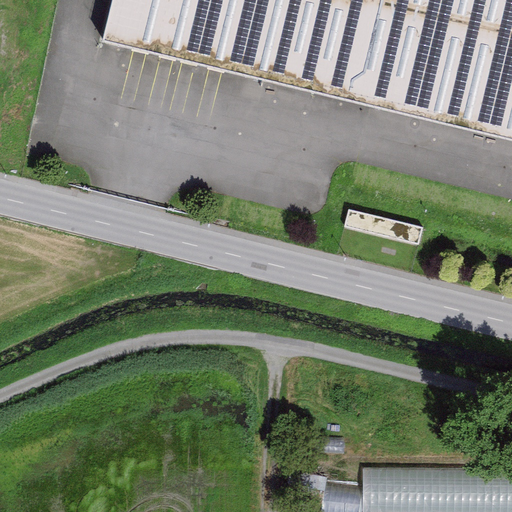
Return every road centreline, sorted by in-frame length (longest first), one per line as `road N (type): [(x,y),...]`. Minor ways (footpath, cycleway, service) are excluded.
road 1 (track): [(0,401),(86,359),(230,334),(511,396)]
road 2 (unclassified): [(0,195),(511,321)]
